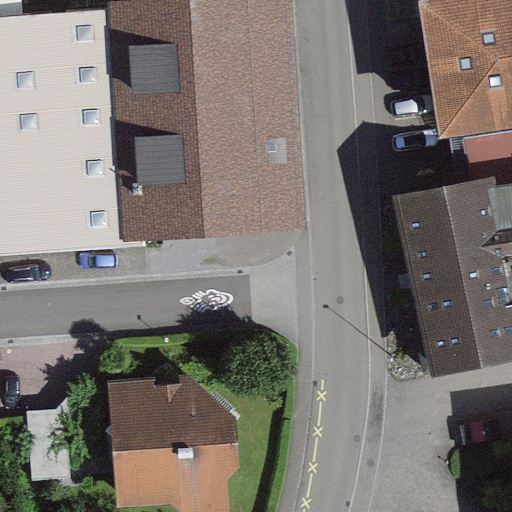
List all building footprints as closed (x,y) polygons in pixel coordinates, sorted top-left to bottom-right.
[(511,0),(461,0),(396,10),(416,153),(511,139),(511,0)] [(0,285),(281,250),(274,16),(0,40),(0,285)] [(511,337),(480,185),(391,203),(428,380),(511,362),(511,337)] [(188,387),(110,391),(117,511),(228,511),(230,488),(240,477),(235,433),(188,387)] [(50,417),(30,418),(35,481),(71,479),(67,415),(50,417)]
